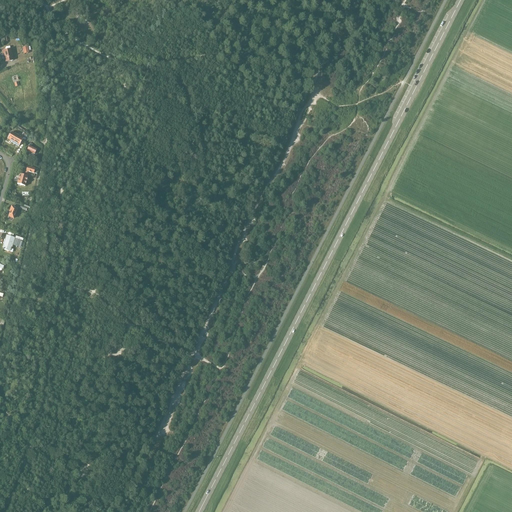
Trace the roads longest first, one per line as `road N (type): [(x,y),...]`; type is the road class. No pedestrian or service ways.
road 1 (track): [(223,511),(485,0)]
road 2 (secondary): [(198,511),(460,0)]
